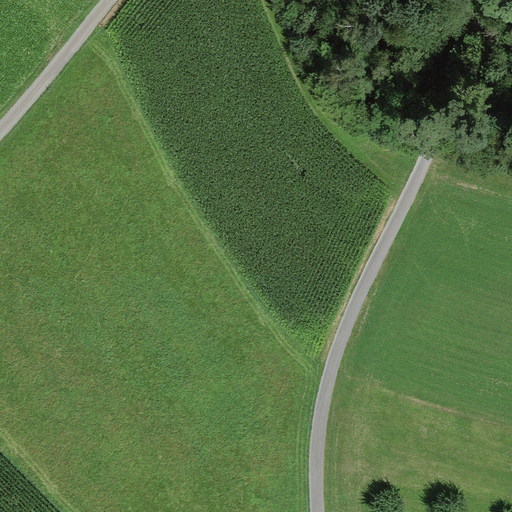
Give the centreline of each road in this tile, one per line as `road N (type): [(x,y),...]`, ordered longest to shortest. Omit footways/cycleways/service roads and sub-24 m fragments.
road 1 (residential): [(485,0),(408,191),(328,358),(312,464),(316,511)]
road 2 (unclassified): [(0,131),(106,0)]
